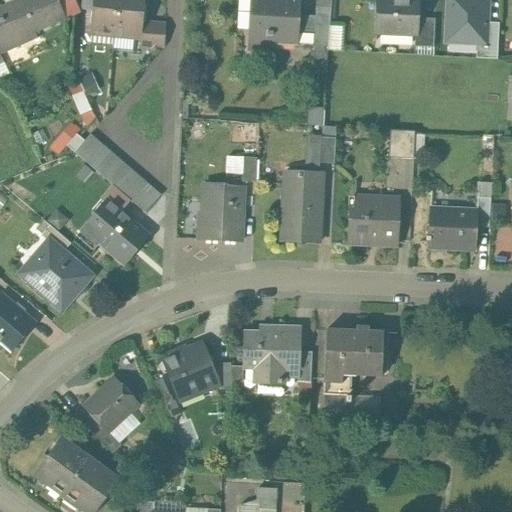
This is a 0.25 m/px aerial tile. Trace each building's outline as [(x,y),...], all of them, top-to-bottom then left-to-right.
[(56,0),(16,0),(0,7),(0,54),(35,39),(35,33),(65,19),(56,0)] [(79,13),(73,0),(56,0),(65,19),(79,13)] [(92,11),(92,0),(81,0),(81,10),(92,11)] [(90,33),(114,35),(116,12),(118,12),(119,3),(120,3),(119,0),(92,0),(92,11),(90,33)] [(143,0),(119,0),(120,3),(119,3),(118,12),(116,12),(114,35),(140,38),(141,23),(143,0)] [(274,43),(291,44),(292,44),(293,44),(295,0),(255,0),(253,50),(274,52),(274,43)] [(417,0),(406,0),(377,0),(376,33),(415,35),(416,35),(417,18),(417,0)] [(488,0),(447,0),(445,42),(478,43),(477,59),(498,60),(500,24),(487,23),(488,0)] [(328,49),(329,32),(330,17),(315,16),(313,46),(313,48),(328,49)] [(435,19),(417,18),(416,35),(415,35),(414,47),(433,48),(435,19)] [(139,48),(160,50),(164,46),(164,25),(141,23),(140,38),(139,48)] [(326,68),(327,57),(327,56),(328,49),(313,48),(312,50),(310,50),(310,51),(309,66),(326,68)] [(96,119),(87,94),(99,89),(94,76),(70,85),(84,123),(96,119)] [(310,108),(309,124),(324,125),(326,109),(310,108)] [(414,132),(413,132),(412,132),(390,131),(389,157),(389,158),(412,159),(413,159),(413,158),(414,133),(414,132)] [(74,153),(76,150),(84,141),(76,135),(66,146),(74,153)] [(160,195),(133,172),(132,172),(90,135),(74,153),(145,213),(160,195)] [(320,138),(320,137),(305,136),(303,162),(318,163),(320,138)] [(333,164),(335,139),(320,138),(318,163),(333,164)] [(256,158),(251,158),(250,158),(242,158),(241,182),(254,183),(255,183),(255,182),(256,158)] [(284,172),(284,184),(281,241),(318,243),(321,175),(321,174),(284,172)] [(476,183),(475,197),(490,198),(491,184),(476,183)] [(224,185),(213,185),(212,185),(203,185),(201,241),(239,243),(240,242),(242,191),(224,190),(224,185)] [(106,201),(114,208),(114,209),(120,213),(130,201),(112,186),(101,199),(104,202),(106,201)] [(396,247),(398,209),(398,208),(399,199),(354,197),(353,216),(348,216),(348,217),(347,244),(348,245),(396,247)] [(475,227),(489,228),(490,198),(475,197),(475,211),(476,211),(475,227)] [(106,201),(102,205),(80,232),(97,246),(100,244),(124,265),(147,237),(106,201)] [(476,211),(475,211),(430,209),(428,237),(426,237),(426,241),(428,242),(428,248),(474,250),(475,227),(476,211)] [(70,244),(54,231),(54,230),(43,221),(36,230),(42,235),(41,236),(48,242),(49,241),(63,253),(70,244)] [(61,310),(77,292),(77,291),(90,276),(49,241),(36,256),(41,260),(24,278),(61,310)] [(0,342),(10,351),(17,343),(34,324),(0,295),(0,342)] [(351,376),(380,377),(382,333),(368,332),(368,328),(356,327),(356,331),(326,330),(323,395),(350,396),(351,376)] [(255,368),(254,383),(281,384),(282,376),(298,377),(299,352),(300,329),(271,328),(271,335),(244,334),(242,367),(242,368),(255,368)] [(211,365),(202,344),(177,353),(176,351),(161,358),(176,397),(199,387),(202,392),(219,385),(211,365)] [(298,382),(310,382),(311,352),(299,352),(298,377),(298,382)] [(216,365),(211,365),(219,385),(220,389),(231,388),(231,382),(230,367),(230,363),(216,365)] [(230,367),(231,382),(241,382),(242,368),(242,367),(230,367)] [(113,380),(98,394),(84,407),(106,432),(136,405),(113,380)] [(331,417),(378,419),(379,398),(350,396),(323,395),(322,421),(331,421),(331,417)] [(121,446),(116,440),(115,440),(107,432),(106,432),(103,428),(94,436),(111,454),(121,446)] [(81,511),(94,511),(103,500),(104,500),(118,480),(113,476),(60,437),(32,476),(81,511)] [(136,502),(135,511),(152,511),(153,504),(153,503),(136,502)]
